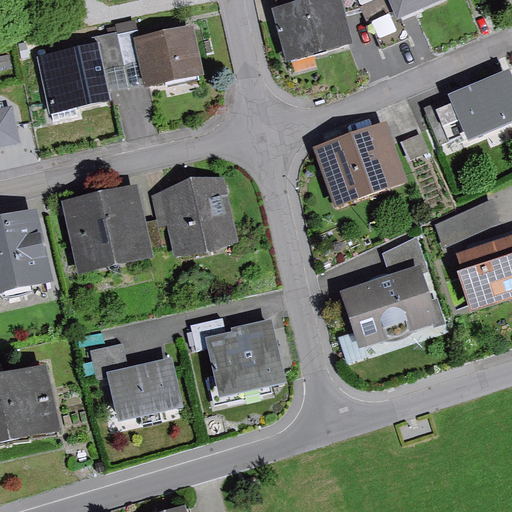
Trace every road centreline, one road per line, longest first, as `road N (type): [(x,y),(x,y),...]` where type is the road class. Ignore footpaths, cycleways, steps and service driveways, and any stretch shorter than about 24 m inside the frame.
road 1 (residential): [(236,0),(330,431)]
road 2 (residential): [(330,431),(62,511)]
road 3 (residential): [(511,373),(330,431)]
